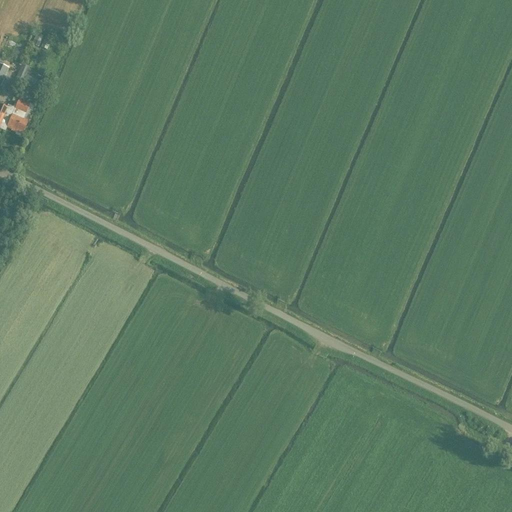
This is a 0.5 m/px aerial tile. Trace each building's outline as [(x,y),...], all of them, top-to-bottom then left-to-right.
[(0,87),(9,68),(0,64),(0,87)] [(26,76),(29,69),(22,66),(15,83),(22,86),(23,84),(26,76)] [(26,76),(23,84),(31,88),(35,80),(26,76)] [(7,127),(7,129),(12,131),(11,132),(15,133),(16,133),(23,136),(29,122),(24,120),(30,106),(18,101),(17,104),(17,105),(15,105),(13,108),(15,109),(7,127)] [(0,107),(0,129),(5,132),(7,129),(7,127),(15,109),(13,108),(8,106),(6,110),(0,107)]
